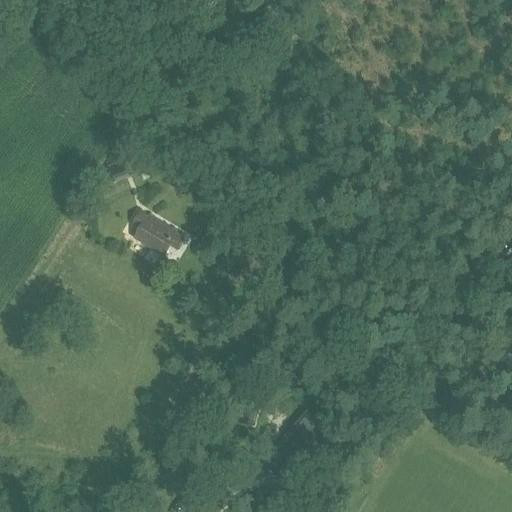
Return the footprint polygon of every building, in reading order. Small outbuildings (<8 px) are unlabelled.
[(113,183),(131,176),(125,161),(111,167),(107,169),(108,171),(113,183)] [(195,178),(205,188),(217,174),(207,165),(195,178)] [(134,239),(165,258),(179,234),(148,215),(134,239)] [(491,259),(501,270),(511,260),(511,238),(498,250),(500,252),(491,259)] [(233,418),(256,423),(261,397),(238,393),(233,418)] [(280,466),(301,484),(312,472),(311,470),(320,460),(311,452),(321,441),(306,428),(289,449),(292,452),(280,466)]
